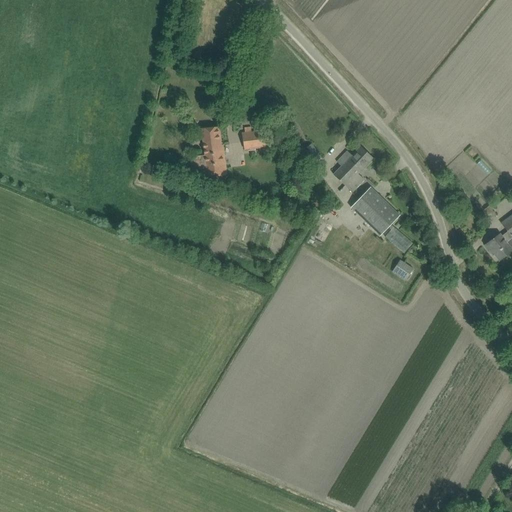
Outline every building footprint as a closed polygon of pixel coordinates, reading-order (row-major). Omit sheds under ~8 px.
[(226,175),(222,145),(220,145),(218,127),(201,129),(205,155),(187,157),(190,179),(198,178),(199,185),(205,185),(204,177),(226,175)] [(241,134),(244,148),(254,148),(273,146),(271,130),(251,132),(251,127),(244,128),(245,133),(241,134)] [(310,165),(313,164),(321,158),(311,144),(303,150),(300,151),(310,165)] [(352,192),(357,187),(364,179),(357,173),(372,158),(360,146),(351,155),(347,151),(340,158),(336,162),(341,166),(333,174),(352,192)] [(484,162),(480,165),(491,176),(495,173),(484,162)] [(352,205),(375,228),(381,234),(399,216),(370,187),(352,205)] [(488,205),(484,209),(487,213),(487,214),(490,212),(494,216),(496,215),(490,207),(488,205)] [(500,234),(485,245),(490,251),(491,250),(499,260),(507,254),(511,250),(511,249),(511,237),(511,236),(511,214),(509,217),(501,223),(507,231),(501,236),(500,234)] [(384,236),(403,253),(412,243),(393,226),(384,236)] [(405,280),(413,269),(400,260),(394,268),(392,271),(405,280)]
